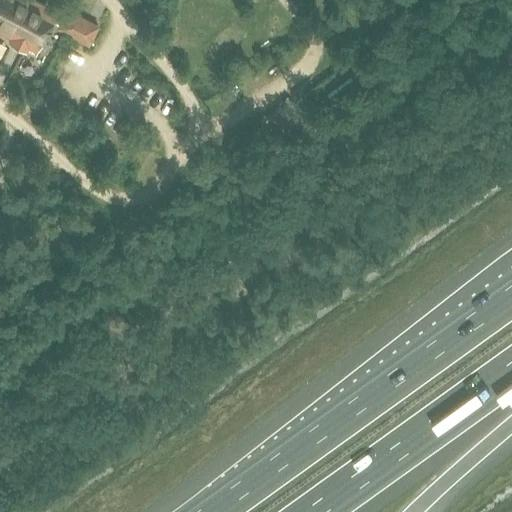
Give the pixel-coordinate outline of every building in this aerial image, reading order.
[(65,14),(58,11),(37,0),(0,0),(0,29),(13,37),(14,41),(18,43),(22,46),(27,44),(37,50),(51,23),(89,43),(98,24),(68,8),(65,14)] [(38,80),(45,63),(19,52),(12,69),(38,80)] [(230,106),(261,82),(248,66),(218,89),(230,106)] [(488,302),(511,288),(511,272),(511,271),(480,289),(488,302)] [(511,375),(501,382),(510,397),(511,396),(511,375)] [(204,482),(157,511),(191,511),(214,497),(204,482)]
